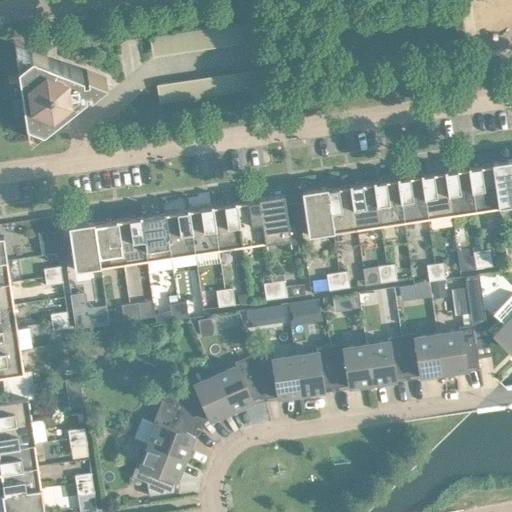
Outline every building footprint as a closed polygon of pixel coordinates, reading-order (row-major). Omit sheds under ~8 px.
[(88,83),(89,88),(106,75),(86,68),(87,73),(82,73),(82,68),(60,59),(62,71),(50,73),(47,54),(15,42),(18,71),(7,73),(12,106),(23,104),(27,133),(28,133),(55,112),(52,94),(64,92),(66,103),(85,89),(84,84),(88,83)] [(511,156),(492,160),(499,204),(511,202),(511,156)] [(481,164),(470,165),(469,165),(475,208),(499,204),(492,160),(491,160),(480,162),(481,164)] [(457,167),(446,169),(445,169),(452,211),(475,208),(469,165),(470,165),(470,163),(468,164),(457,165),(457,167)] [(433,171),(423,172),(422,172),(428,215),(452,211),(445,169),(446,169),(446,167),(444,167),(433,169),(433,171)] [(410,174),(399,176),(398,176),(404,218),(428,215),(422,172),(423,172),(422,170),(420,171),(409,173),(410,174)] [(386,178),(375,179),(374,180),(380,222),(404,218),(398,176),(399,176),(399,174),(396,174),(397,174),(386,176),(386,178)] [(362,181),(351,183),(350,183),(357,225),(380,222),(374,180),(375,179),(375,177),(373,178),(362,180),(362,181)] [(338,185),(328,186),(327,187),(333,229),(357,225),(350,183),(351,183),(351,181),(349,181),(349,182),(338,183),(338,185)] [(327,187),(328,186),(327,184),(302,188),(308,233),(333,229),(327,187)] [(258,195),(258,197),(259,197),(266,239),(291,235),(284,191),(258,195)] [(234,198),(235,200),(236,200),(242,243),(266,239),(259,197),(258,197),(248,199),(247,197),(236,198),(234,198)] [(211,202),(211,204),(212,204),(218,246),(242,243),(236,200),(235,200),(224,202),(224,200),(213,202),(211,202)] [(187,205),(187,207),(188,207),(194,250),(218,246),(212,204),(211,204),(200,206),(200,204),(189,205),(187,205)] [(163,209),(163,211),(164,211),(171,253),(194,250),(188,207),(187,207),(176,209),(176,207),(165,209),(163,209)] [(139,213),(140,215),(141,214),(147,257),(171,253),(164,211),(163,211),(153,213),(153,211),(142,212),(139,213)] [(116,216),(116,218),(117,218),(123,260),(147,257),(141,214),(140,215),(129,216),(129,214),(118,216),(116,216)] [(94,219),(93,220),(100,264),(123,260),(117,218),(116,218),(105,220),(104,218),(94,220),(94,219)] [(100,264),(93,220),(68,223),(75,268),(100,264)] [(39,239),(41,251),(58,249),(56,236),(39,239)] [(490,247),(481,248),(484,265),(492,263),(490,247)] [(484,265),(481,248),(473,249),(474,252),(476,266),(484,265)] [(468,253),(458,255),(460,268),(476,266),(474,252),(468,253)] [(0,280),(10,279),(7,257),(0,257),(0,280)] [(443,260),(435,261),(437,278),(445,276),(443,260)] [(395,261),(386,262),(389,279),(397,277),(395,261)] [(437,278),(435,261),(426,262),(429,279),(437,278)] [(389,279),(386,262),(378,263),(381,280),(389,279)] [(43,265),(45,274),(61,271),(60,263),(43,265)] [(347,268),(339,269),(341,286),(350,285),(347,268)] [(341,286),(339,269),(326,271),(329,288),(341,286)] [(61,271),(45,274),(46,282),(63,280),(61,271)] [(458,327),(437,330),(443,371),(459,368),(459,369),(461,369),(461,366),(476,364),(476,366),(479,366),(472,324),(486,322),(479,271),(464,274),(466,284),(470,310),(471,322),(458,324),(458,327)] [(284,277),(272,279),(274,296),(287,294),(285,284),(284,277)] [(443,278),(431,280),(433,295),(446,294),(443,278)] [(0,303),(14,302),(10,279),(0,280),(0,303)] [(274,296),(272,279),(263,280),(266,297),(274,296)] [(428,279),(413,281),(415,296),(430,293),(428,279)] [(303,281),(285,284),(287,294),(305,291),(303,281)] [(466,284),(454,286),(458,311),(470,310),(466,284)] [(232,285),(224,286),(227,303),(235,302),(232,285)] [(227,303),(224,286),(216,288),(218,304),(227,303)] [(249,290),(237,292),(239,301),(250,299),(249,290)] [(177,292),(169,293),(170,300),(178,299),(177,292)] [(357,292),(347,294),(349,307),(359,305),(357,292)] [(511,292),(493,311),(494,312),(494,311),(503,320),(494,330),(511,348),(511,346),(511,292)] [(186,298),(178,299),(180,316),(188,315),(186,298)] [(299,298),(288,300),(291,322),(303,321),(299,298)] [(138,299),(129,300),(132,317),(140,316),(138,299)] [(180,316),(178,299),(170,300),(169,301),(172,317),(180,316)] [(132,317),(129,300),(121,302),(123,318),(132,317)] [(282,301),(266,303),(269,320),(285,318),(282,301)] [(0,326),(17,324),(14,302),(0,303),(0,326)] [(93,306),(95,323),(108,321),(105,304),(93,306)] [(50,311),(51,319),(68,317),(67,308),(50,311)] [(214,314),(198,317),(201,332),(217,330),(214,314)] [(68,317),(51,319),(53,327),(69,325),(68,317)] [(0,349),(20,347),(17,324),(0,326),(0,349)] [(414,330),(401,332),(408,376),(410,376),(410,374),(425,372),(425,374),(427,374),(427,373),(443,371),(437,330),(414,334),(414,330)] [(388,337),(366,341),(372,381),(388,379),(390,379),(390,377),(405,375),(405,377),(408,376),(401,332),(387,334),(388,337)] [(344,340),(330,343),(336,387),(339,387),(338,385),(354,382),(354,384),(356,384),(356,383),(372,381),(366,341),(344,344),(344,340)] [(317,348),(295,352),(301,392),(312,390),(312,391),(319,390),(318,388),(334,385),(334,388),(336,387),(330,343),(316,345),(317,348)] [(0,374),(2,374),(4,386),(33,381),(31,368),(24,369),(20,347),(0,349),(0,374)] [(272,348),(252,351),(265,398),(268,397),(267,395),(283,393),(283,395),(285,395),(285,394),(301,392),(295,352),(273,355),(272,348)] [(236,363),(215,371),(232,408),(246,402),(248,402),(247,400),(261,394),(263,398),(265,398),(252,351),(234,359),(236,363)] [(194,377),(165,389),(202,425),(200,420),(214,414),(215,416),(217,415),(217,414),(232,408),(215,371),(195,380),(194,377)] [(79,375),(65,377),(67,391),(81,389),(79,375)] [(147,384),(161,397),(164,389),(153,378),(147,384)] [(0,398),(0,422),(31,418),(28,396),(35,395),(33,381),(4,386),(5,398),(0,398)] [(156,420),(148,441),(185,456),(191,440),(192,441),(193,439),(191,438),(197,424),(202,426),(202,425),(165,389),(153,419),(156,420)] [(0,445),(34,440),(31,418),(0,422),(0,445)] [(68,427),(69,435),(85,433),(84,425),(68,427)] [(85,433),(69,435),(70,444),(87,441),(85,433)] [(0,468),(38,463),(34,440),(0,445),(0,468)] [(185,456),(148,441),(140,462),(136,460),(131,474),(146,480),(148,492),(178,488),(178,487),(175,487),(176,477),(178,472),(180,473),(180,471),(180,470),(185,456)] [(0,479),(2,479),(3,490),(3,491),(41,485),(38,463),(0,468),(0,479)] [(74,472),(75,480),(92,477),(91,470),(74,472)] [(92,477),(75,480),(77,493),(94,491),(92,477)] [(3,491),(3,490),(1,490),(4,511),(25,511),(44,509),(41,485),(3,491)]
